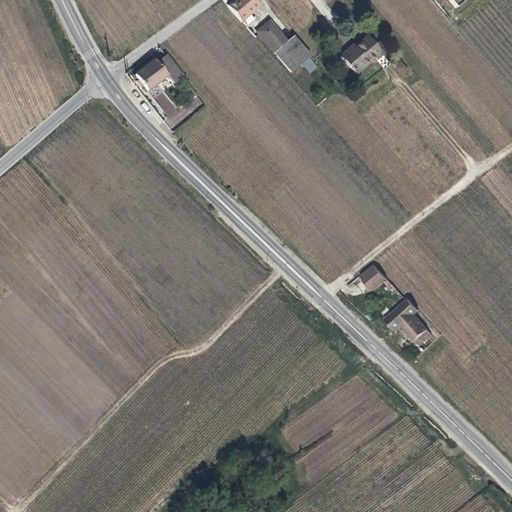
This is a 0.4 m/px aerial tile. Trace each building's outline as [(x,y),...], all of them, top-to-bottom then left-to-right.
[(229,0),(228,0),(224,4),(239,21),(240,20),(248,13),(256,6),(250,0),(231,0),(230,1),(229,0)] [(259,6),(253,0),(250,0),(256,6),(257,8),(259,6)] [(463,0),(440,0),(450,11),(463,0)] [(248,13),(240,20),(245,26),(253,19),(248,13)] [(276,57),(296,41),(290,34),(283,40),(267,21),(254,32),(276,57)] [(349,75),(367,60),(370,63),(377,57),(361,39),(350,49),(348,48),(335,59),(349,75)] [(305,57),(308,55),(296,41),(276,57),(288,71),(292,68),(285,58),(290,54),(298,63),(304,70),(311,64),(305,57)] [(179,75),(162,54),(153,61),(151,59),(148,61),(159,73),(156,76),(158,79),(163,75),(169,82),(179,75)] [(292,68),(298,63),(290,54),(285,58),(292,68)] [(401,60),(394,66),(404,77),(410,71),(401,60)] [(159,73),(148,61),(131,73),(143,90),(158,79),(156,76),(159,73)] [(155,98),(163,108),(170,102),(162,92),(155,98)] [(383,277),(371,264),(358,276),(370,289),(383,277)] [(410,313),(415,309),(405,297),(381,318),(391,330),(398,324),(415,343),(428,333),(410,313)]
